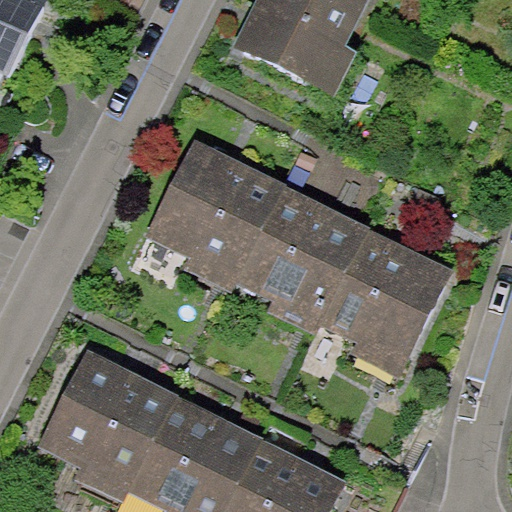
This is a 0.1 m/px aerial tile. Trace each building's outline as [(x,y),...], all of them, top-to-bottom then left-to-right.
[(43,4),(35,0),(0,0),(0,85),(2,87),(43,4)] [(261,0),(233,58),(331,106),(353,60),(345,56),(372,0),(261,0)] [(369,239),(193,152),(146,247),(184,266),(177,281),(227,307),(235,291),(275,310),(267,326),(314,349),(369,239)] [(457,281),(373,242),(328,336),(364,353),(355,371),(403,394),(457,281)] [(226,511),(259,444),(87,362),(42,456),(83,475),(76,491),(120,511),(122,511),(128,501),(151,511),(226,511)] [(333,511),(345,489),(264,448),(231,511),(333,511)]
